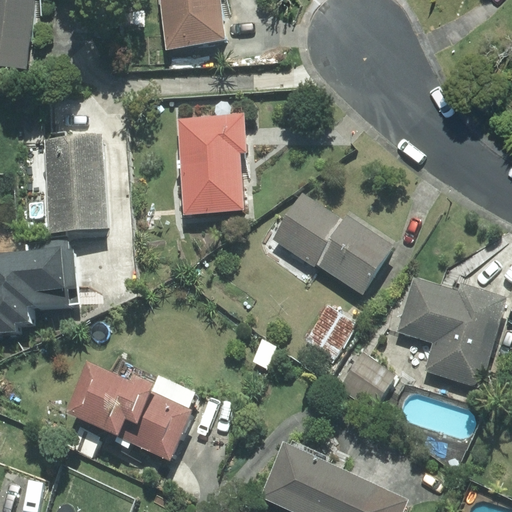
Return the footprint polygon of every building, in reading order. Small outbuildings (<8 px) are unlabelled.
[(0,0),(0,71),(48,74),(52,0),(0,0)] [(170,0),(180,56),(246,45),(237,0),(170,0)] [(249,153),(246,114),(179,119),(187,216),(246,212),(241,153),(249,153)] [(48,140),(55,235),(111,232),(105,136),(48,140)] [(317,267),(363,296),(395,246),(348,216),(344,222),(304,196),(274,242),(315,269),(317,267)] [(26,257),(0,258),(0,340),(23,339),(23,327),(36,326),(35,311),(84,308),(80,256),(68,257),(67,244),(26,246),(26,257)] [(482,389),(507,297),(463,285),(461,291),(413,278),(397,334),(433,344),(424,373),(482,389)] [(181,299),(193,306),(199,298),(187,291),(181,299)] [(337,362),(360,327),(331,308),(308,343),(337,362)] [(398,374),(363,355),(342,391),(377,411),(398,374)] [(68,414),(174,463),(197,412),(154,392),(158,383),(137,374),(134,381),(92,362),(68,414)] [(73,445),(88,452),(93,439),(79,432),(73,445)] [(260,497),(293,511),(403,511),(410,498),(285,442),(260,497)]
